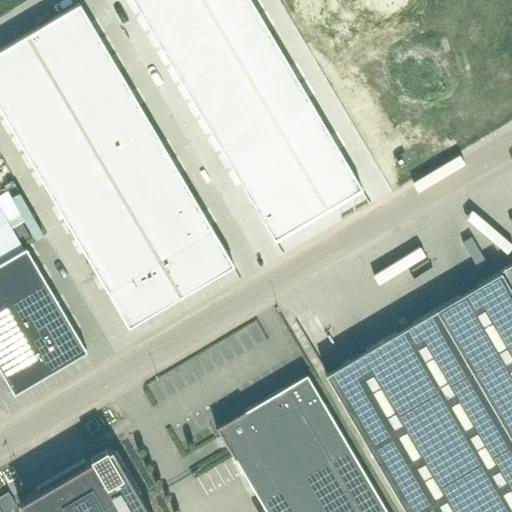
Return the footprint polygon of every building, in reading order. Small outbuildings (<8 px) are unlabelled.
[(249,0),(133,0),(271,234),(357,183),(249,0)] [(78,2),(0,47),(0,107),(127,323),(231,262),(78,2)] [(0,371),(12,392),(14,392),(13,390),(83,349),(84,351),(85,350),(36,266),(37,265),(35,261),(33,261),(24,246),(0,260),(0,371)] [(404,511),(511,511),(511,262),(484,279),(323,374),(404,511)] [(221,343),(230,359),(263,341),(254,325),(221,343)] [(151,402),(191,385),(184,367),(144,384),(151,402)] [(386,511),(305,373),(258,401),(243,410),(243,409),(214,426),(232,457),(233,457),(246,478),(265,511),(386,511)] [(17,500),(24,511),(148,511),(109,446),(17,500)] [(15,504),(7,491),(0,494),(0,505),(3,511),(15,504)]
